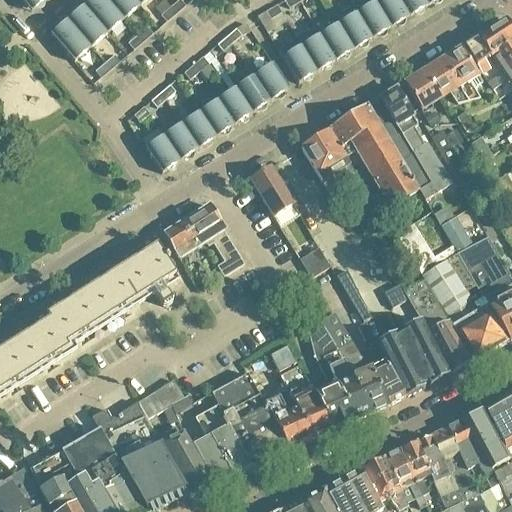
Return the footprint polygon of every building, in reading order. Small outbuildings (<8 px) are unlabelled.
[(36,0),(19,0),(27,8),(36,0)] [(123,21),(105,0),(101,0),(87,12),(107,35),(123,21)] [(140,7),(134,0),(105,0),(123,21),(140,7)] [(299,3),(297,0),(287,0),(284,2),(289,9),(299,3)] [(409,18),(398,0),(380,0),(375,3),(391,29),(409,18)] [(428,7),(423,0),(398,0),(409,18),(428,7)] [(176,15),(185,7),(180,1),(170,9),(176,15)] [(391,29),(375,3),(357,14),(372,40),(391,29)] [(281,14),(277,6),(265,13),(270,21),(281,14)] [(176,15),(170,9),(161,17),(166,23),(176,15)] [(107,35),(87,12),(71,26),(91,49),(107,35)] [(372,40),(357,14),(338,25),(354,51),(372,40)] [(490,57),(511,42),(511,29),(509,24),(506,21),(464,48),(476,67),(490,57)] [(354,51),(338,25),(320,37),(335,62),(354,51)] [(91,49),(71,26),(54,41),(74,63),(91,49)] [(315,28),(296,39),(301,48),(317,73),(335,62),(320,37),(315,28)] [(143,43),(152,35),(147,29),(137,37),(143,43)] [(232,45),(241,37),(236,30),(226,38),(232,45)] [(133,52),(143,43),(137,37),(128,45),(133,52)] [(217,46),(223,53),(232,45),(226,38),(217,46)] [(317,73),(301,48),(296,39),(277,51),(282,59),(297,85),(317,73)] [(503,75),(511,68),(511,42),(490,57),(503,75)] [(468,103),(478,101),(475,95),(488,92),(461,49),(442,61),(468,103)] [(110,72),(119,64),(114,57),(104,65),(110,72)] [(215,73),(208,65),(203,59),(193,67),(200,72),(207,80),(215,73)] [(468,103),(442,61),(423,73),(440,100),(450,94),(457,105),(468,103)] [(100,80),(110,72),(104,65),(95,73),(100,80)] [(289,90),(272,65),(253,78),(270,103),(289,90)] [(189,81),(199,73),(200,72),(193,67),(184,75),(189,81)] [(488,67),(480,72),(484,78),(491,73),(488,67)] [(511,89),(511,68),(503,75),(511,89)] [(440,100),(423,73),(404,85),(421,112),(440,100)] [(270,103),(253,78),(235,90),(252,115),(270,103)] [(496,79),(488,85),(493,92),(502,86),(496,79)] [(166,101),(175,93),(169,87),(160,95),(166,101)] [(252,115),(235,90),(217,102),(234,127),(252,115)] [(423,147),(412,129),(417,126),(412,118),(413,118),(396,90),(380,100),(430,185),(419,191),(425,201),(452,185),(427,144),(423,147)] [(166,101),(160,95),(151,103),(156,109),(166,101)] [(419,191),(430,185),(380,100),(368,108),(366,109),(328,132),(354,174),(354,173),(359,171),(358,169),(363,165),(389,208),(419,191)] [(234,127),(217,102),(199,114),(216,139),(234,127)] [(139,124),(149,115),(143,109),(134,117),(139,124)] [(216,139),(199,114),(181,126),(198,151),(216,139)] [(425,122),(430,131),(439,125),(434,116),(425,122)] [(198,151),(181,126),(163,138),(180,163),(198,151)] [(328,132),(314,141),(331,168),(336,176),(340,173),(357,200),(367,194),(354,173),(354,174),(328,132)] [(431,139),(455,179),(466,173),(442,133),(431,139)] [(180,163),(163,138),(145,150),(161,175),(180,163)] [(336,176),(331,168),(314,141),(301,149),(332,201),(341,196),(331,179),(336,176)] [(293,206),(270,169),(249,181),(273,219),(293,206)] [(511,196),(511,189),(506,180),(497,185),(506,200),(511,196)] [(244,266),(223,233),(224,232),(208,207),(186,221),(201,246),(205,244),(208,248),(213,245),(224,263),(216,267),(223,278),(244,266)] [(406,229),(398,217),(391,221),(399,233),(406,229)] [(511,281),(487,239),(472,247),(455,219),(441,228),(457,255),(456,256),(483,302),(509,345),(511,343),(511,281)] [(201,246),(186,221),(164,234),(179,260),(201,246)] [(69,349),(105,326),(178,279),(167,262),(169,260),(166,256),(164,258),(154,242),(43,312),(46,316),(0,344),(0,398),(71,353),(69,349)] [(422,245),(405,255),(417,277),(452,258),(449,252),(431,262),(422,245)] [(330,269),(318,250),(299,261),(308,275),(311,280),(330,269)] [(483,302),(456,256),(420,277),(452,328),(451,329),(455,336),(474,365),(509,345),(483,302)] [(346,272),(336,278),(340,285),(350,280),(346,272)] [(350,280),(340,285),(344,293),(354,288),(350,280)] [(474,365),(455,336),(451,329),(423,284),(404,295),(419,322),(420,322),(449,377),(474,365)] [(398,287),(384,294),(388,302),(402,294),(398,287)] [(354,288),(344,293),(348,301),(358,296),(354,288)] [(402,294),(388,302),(392,310),(406,302),(402,294)] [(358,296),(348,301),(352,309),(362,303),(358,296)] [(362,303),(352,309),(356,317),(366,311),(362,303)] [(366,311),(356,317),(360,324),(365,322),(370,319),(366,311)] [(366,369),(352,345),(333,315),(320,324),(336,351),(337,351),(344,365),(370,415),(389,407),(370,371),(368,368),(366,369)] [(360,324),(355,327),(364,344),(373,339),(365,322),(360,324)] [(396,334),(376,344),(379,348),(386,362),(384,363),(384,364),(404,400),(424,390),(422,387),(427,384),(429,387),(449,377),(420,322),(419,322),(401,332),(402,334),(397,337),(396,334)] [(370,415),(344,365),(337,351),(336,351),(320,324),(319,324),(307,332),(314,359),(330,390),(339,408),(340,407),(349,424),(349,425),(354,423),(370,415)] [(287,348),(269,357),(278,373),(296,364),(287,348)] [(379,348),(371,352),(379,366),(384,364),(384,363),(386,362),(379,348)] [(404,400),(384,364),(379,366),(370,371),(389,407),(404,400)] [(333,431),(316,398),(315,397),(314,397),(301,371),(280,381),(296,411),(313,441),(332,432),(333,432),(333,431)] [(270,419),(246,376),(210,395),(217,407),(217,408),(250,470),(288,452),(270,419)] [(137,405),(146,420),(169,408),(168,406),(183,399),(172,382),(137,405)] [(349,424),(340,407),(339,408),(330,390),(324,392),(315,397),(316,398),(333,431),(333,432),(344,427),(348,425),(349,424)] [(511,466),(511,396),(499,404),(498,403),(482,412),(505,454),(510,462),(511,466)] [(313,441),(296,411),(286,415),(278,400),(265,405),(271,418),(270,419),(288,452),(313,441)] [(158,511),(165,509),(190,498),(146,420),(137,405),(111,421),(106,411),(91,420),(99,431),(145,511),(158,511)] [(212,488),(190,449),(193,448),(192,447),(169,408),(146,420),(190,498),(212,488)] [(250,470),(217,408),(194,420),(205,440),(192,447),(193,448),(214,487),(250,470)] [(511,466),(510,462),(505,454),(482,412),(462,422),(485,465),(498,488),(508,507),(509,510),(511,508),(511,466)] [(485,465),(462,422),(447,430),(466,469),(467,471),(475,487),(479,495),(479,496),(482,494),(482,493),(489,490),(490,492),(498,488),(485,465)] [(475,487),(467,471),(466,469),(447,430),(430,437),(461,502),(461,501),(462,503),(479,495),(475,487)] [(145,511),(99,431),(29,471),(40,491),(38,491),(50,511),(145,511)] [(461,502),(430,437),(415,445),(430,479),(434,487),(445,511),(461,502)] [(430,479),(415,445),(400,452),(421,498),(427,495),(421,484),(430,479)] [(425,506),(421,498),(400,452),(384,460),(406,507),(414,502),(418,509),(425,506)] [(370,467),(388,501),(395,511),(407,511),(405,507),(406,507),(384,460),(370,467)] [(395,511),(388,501),(370,467),(360,472),(381,511),(395,511)] [(40,507),(35,499),(37,498),(23,471),(0,485),(0,511),(28,511),(29,511),(40,507)] [(381,511),(360,472),(359,472),(336,485),(349,511),(381,511)] [(349,511),(336,485),(324,492),(324,493),(332,510),(333,511),(349,511)] [(324,493),(296,507),(297,507),(299,511),(333,511),(332,510),(324,493)] [(486,511),(479,496),(479,495),(462,503),(465,511),(486,511)] [(465,511),(462,503),(461,501),(461,502),(445,511),(446,511),(444,511),(465,511)]
